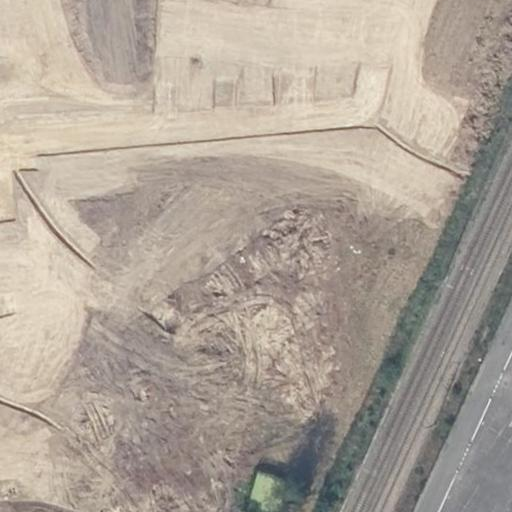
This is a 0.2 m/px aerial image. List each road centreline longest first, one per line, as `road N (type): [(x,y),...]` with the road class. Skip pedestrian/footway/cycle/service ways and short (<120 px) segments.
road 1 (residential): [(0,143),(357,115),(375,88)]
road 2 (residential): [(434,511),(511,335)]
